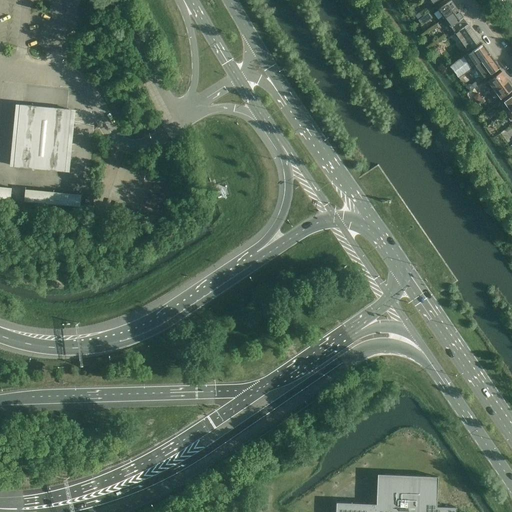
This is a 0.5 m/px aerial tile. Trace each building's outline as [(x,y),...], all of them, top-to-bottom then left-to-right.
[(456,9),(451,1),(438,10),(442,16),(439,19),(440,21),(456,9)] [(426,8),(420,13),(422,16),(428,12),(426,8)] [(462,18),(463,18),(456,9),(440,21),(440,22),(441,22),(442,23),(446,21),(450,27),(455,33),(467,24),(462,18)] [(421,26),(433,18),(428,12),(422,16),(423,17),(417,21),(421,26)] [(467,24),(455,33),(455,34),(467,51),(480,41),(468,24),(467,24)] [(491,57),(482,45),(468,55),(467,53),(450,65),(451,67),(459,78),(471,69),(472,70),(477,67),(491,57)] [(499,68),(491,57),(477,67),(485,78),(499,68)] [(508,80),(501,72),(487,82),(493,90),(508,80)] [(511,86),(508,80),(493,90),(500,99),(511,90),(511,86)] [(477,94),(473,97),(476,102),(477,102),(481,99),(482,98),(478,93),(477,94)] [(509,110),(511,107),(511,96),(503,102),(509,110)] [(69,173),(75,111),(16,106),(9,167),(69,173)] [(12,189),(0,187),(0,199),(10,200),(12,189)] [(25,190),(23,202),(80,207),(82,195),(25,190)] [(335,511),(456,511),(456,507),(436,506),(437,482),(437,477),(430,476),(384,474),(384,475),(377,474),(377,480),(376,504),(336,502),(335,511)]
